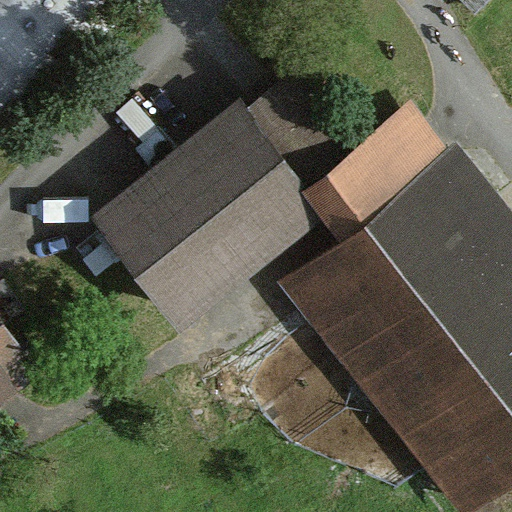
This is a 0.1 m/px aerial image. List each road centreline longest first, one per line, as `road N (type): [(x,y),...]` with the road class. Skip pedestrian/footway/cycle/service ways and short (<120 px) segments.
road 1 (track): [(0,202),(214,0)]
road 2 (track): [(425,0),(511,133)]
